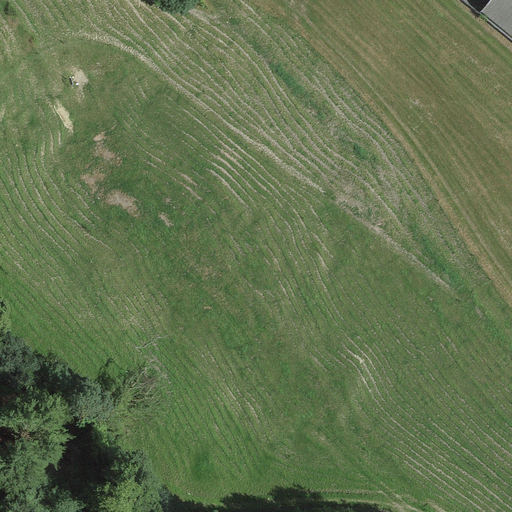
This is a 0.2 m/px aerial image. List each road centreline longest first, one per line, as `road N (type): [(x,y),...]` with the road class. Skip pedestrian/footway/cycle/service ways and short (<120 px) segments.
road 1 (track): [(195,511),(162,495),(0,333)]
road 2 (track): [(210,511),(336,504),(412,511)]
